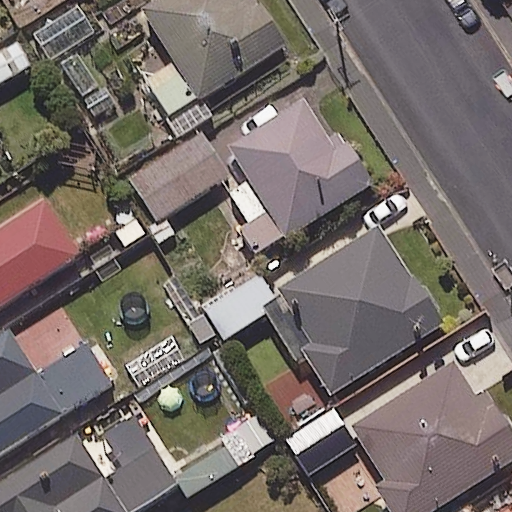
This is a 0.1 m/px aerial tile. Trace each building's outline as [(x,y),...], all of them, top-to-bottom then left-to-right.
[(44,5),(40,0),(0,0),(0,2),(13,24),(44,5)] [(233,0),(183,0),(144,26),(172,69),(143,88),(172,133),(287,59),(254,8),(243,15),(233,0)] [(96,41),(78,14),(33,43),(51,71),(96,41)] [(0,93),(32,75),(17,48),(0,57),(0,93)] [(227,147),(248,181),(227,194),(245,222),(235,228),(253,256),(368,184),(339,137),(327,144),(300,101),(227,147)] [(226,176),(200,134),(128,179),(154,221),(226,176)] [(0,308),(77,258),(39,201),(0,227),(0,308)] [(327,395),(443,323),(408,267),(401,271),(374,226),(274,288),(282,301),(265,311),(290,351),(297,346),(327,395)] [(201,306),(223,339),(262,313),(259,308),(273,298),(254,271),(201,306)] [(0,453),(108,382),(82,343),(33,375),(3,330),(0,331),(0,453)] [(471,398),(448,360),(347,422),(384,481),(376,486),(392,511),(425,511),(511,458),(511,438),(482,391),(471,398)] [(354,444),(333,411),(284,441),(305,475),(354,444)] [(135,511),(175,485),(142,436),(96,467),(72,432),(0,480),(0,511),(135,511)]
